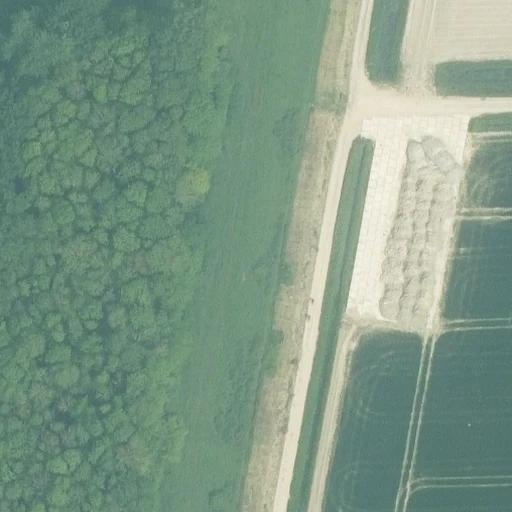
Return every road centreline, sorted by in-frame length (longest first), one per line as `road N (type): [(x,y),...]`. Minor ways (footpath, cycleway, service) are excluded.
road 1 (unclassified): [(278,511),(349,104)]
road 2 (unclassified): [(349,104),(511,100)]
